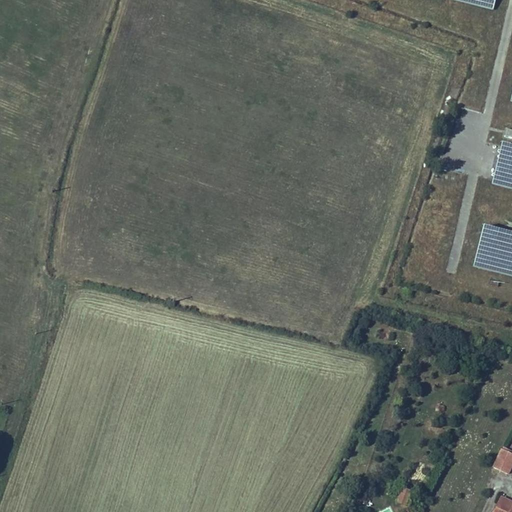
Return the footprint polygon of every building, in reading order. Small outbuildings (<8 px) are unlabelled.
[(511,147),(501,145),(492,180),(511,185),(511,147)] [(511,235),(483,228),(474,263),(511,272),(511,235)] [(511,455),(502,451),(494,468),(508,474),(511,464),(511,455)] [(410,492),(402,489),(397,503),(406,505),(410,492)] [(511,511),(511,504),(501,499),(495,511),(511,511)]
